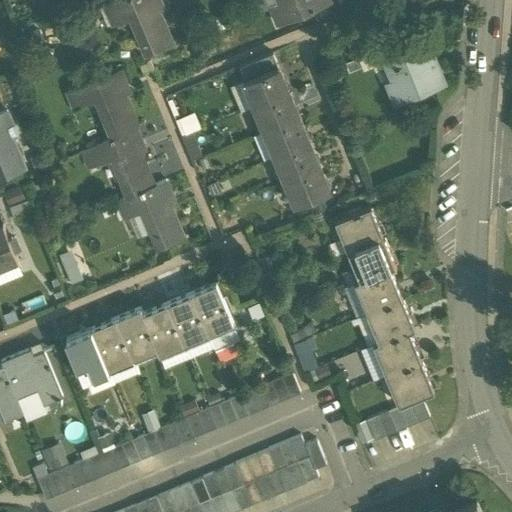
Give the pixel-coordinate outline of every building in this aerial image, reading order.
[(119,0),(106,6),(113,24),(131,17),(146,54),(172,43),(155,1),(158,0),(119,0)] [(329,0),(283,0),(271,5),(278,24),(330,3),(329,0)] [(196,32),(206,56),(217,51),(206,27),(196,32)] [(418,32),(386,45),(400,78),(388,83),(397,105),(445,84),(435,61),(431,63),(418,32)] [(379,48),(359,57),(363,66),(364,69),(384,60),(379,48)] [(273,53),(240,66),(245,80),(279,66),(273,53)] [(359,57),(346,63),(350,72),(363,66),(359,57)] [(245,80),(244,80),(255,106),(289,92),(279,66),(245,80)] [(120,69),(72,89),(79,107),(97,100),(112,137),(136,127),(138,126),(121,85),(126,83),(120,69)] [(289,92),(255,106),(265,130),(299,116),(289,92)] [(7,110),(0,113),(0,178),(26,168),(8,126),(13,124),(7,110)] [(182,133),(201,126),(195,111),(176,118),(182,133)] [(299,116),(265,130),(275,155),(309,141),(299,116)] [(112,137),(88,147),(95,166),(113,158),(128,195),(154,185),(137,143),(142,141),(136,127),(112,137)] [(309,141),(275,155),(285,180),(320,166),(309,141)] [(320,166),(285,180),(296,205),(330,191),(320,166)] [(128,195),(118,200),(125,218),(142,211),(158,248),(184,237),(167,196),(172,194),(166,180),(154,185),(128,195)] [(19,187),(7,192),(10,202),(23,197),(19,187)] [(383,235),(370,205),(336,219),(343,237),(349,249),(383,235)] [(3,225),(0,226),(0,264),(17,257),(18,260),(19,259),(3,222),(2,222),(3,225)] [(383,235),(349,249),(361,279),(390,267),(395,265),(383,235)] [(343,237),(330,242),(335,255),(349,249),(343,237)] [(60,254),(71,283),(83,278),(72,249),(60,254)] [(262,259),(270,279),(281,274),(272,254),(262,259)] [(361,279),(355,281),(368,311),(402,297),(390,267),(361,279)] [(216,281),(192,292),(208,332),(233,322),(216,281)] [(368,311),(355,281),(345,286),(357,316),(368,311)] [(192,292),(167,302),(184,342),(208,332),(192,292)] [(402,297),(368,311),(380,341),(408,329),(414,327),(402,297)] [(167,302),(143,312),(157,347),(160,352),(184,342),(167,302)] [(141,307),(116,317),(133,357),(157,347),(143,312),(141,307)] [(116,317),(92,327),(109,367),(133,357),(116,317)] [(233,322),(208,332),(215,348),(239,337),(233,322)] [(291,334),(294,341),(316,333),(312,323),(291,334)] [(92,327),(67,337),(84,378),(86,377),(109,367),(92,327)] [(380,341),(375,343),(387,373),(421,359),(408,329),(380,341)] [(32,347),(2,360),(4,365),(17,396),(38,388),(44,402),(63,395),(44,349),(34,353),(32,347)] [(310,354),(303,357),(308,369),(320,364),(316,356),(312,357),(310,354)] [(421,359),(387,373),(399,404),(410,399),(422,395),(433,390),(421,359)] [(0,367),(0,405),(6,419),(23,411),(17,396),(4,365),(0,367)] [(327,366),(313,370),(316,379),(330,374),(327,366)] [(109,367),(86,377),(92,391),(115,382),(109,367)] [(301,391),(292,371),(282,375),(290,396),(301,391)] [(282,375),(272,380),(280,400),(290,396),(282,375)] [(280,400),(272,380),(261,384),(269,404),(280,400)] [(261,384),(251,388),(259,409),(269,404),(261,384)] [(251,388),(240,393),(249,413),(259,409),(251,388)] [(240,393),(229,397),(238,418),(249,413),(240,393)] [(430,416),(422,395),(410,399),(419,420),(430,416)] [(229,397),(219,402),(227,422),(238,418),(229,397)] [(410,399),(399,404),(408,425),(419,420),(410,399)] [(227,422),(219,402),(208,406),(216,427),(227,422)] [(399,404),(388,408),(397,430),(408,425),(399,404)] [(216,427),(208,406),(197,411),(205,431),(216,427)] [(397,430),(388,408),(378,413),(387,434),(397,430)] [(205,431),(197,411),(186,415),(195,435),(205,431)] [(387,434),(378,413),(366,417),(375,439),(387,434)] [(186,415),(175,420),(184,440),(195,435),(186,415)] [(175,420),(164,424),(173,444),(184,440),(175,420)] [(356,425),(363,441),(372,437),(366,421),(356,425)] [(173,444),(164,424),(154,429),(162,449),(173,444)] [(154,429),(143,433),(151,453),(162,449),(154,429)] [(143,433),(132,438),(140,458),(151,453),(143,433)] [(301,434),(290,438),(299,460),(310,455),(305,443),(301,434)] [(132,438),(122,442),(130,462),(140,458),(132,438)] [(299,460),(290,438),(279,443),(288,464),(299,460)] [(316,438),(305,443),(310,455),(315,467),(316,467),(327,462),(316,438)] [(122,442),(111,446),(119,467),(130,462),(122,442)] [(279,443),(268,448),(277,469),(288,464),(279,443)] [(119,467),(111,446),(101,451),(109,471),(119,467)] [(268,448),(257,453),(266,473),(277,469),(268,448)] [(101,451),(90,455),(98,475),(109,471),(101,451)] [(266,473),(257,453),(246,457),(255,478),(266,473)] [(90,455),(80,459),(88,480),(98,475),(90,455)] [(310,455),(299,460),(308,480),(319,475),(316,467),(315,467),(310,455)] [(246,457),(235,462),(244,482),(255,478),(246,457)] [(80,459),(69,464),(77,484),(88,480),(80,459)] [(299,460),(288,464),(296,485),(308,480),(299,460)] [(235,462),(224,467),(232,487),(244,482),(235,462)] [(77,484),(69,464),(59,468),(67,488),(77,484)] [(288,464),(277,469),(285,489),(296,485),(288,464)] [(232,487),(224,467),(213,471),(221,492),(232,487)] [(59,468),(48,472),(57,493),(67,488),(59,468)] [(277,469),(266,473),(274,494),(285,489),(277,469)] [(213,471),(202,476),(210,496),(221,492),(213,471)] [(57,493),(48,472),(38,477),(46,497),(57,493)] [(266,473),(255,478),(263,498),(263,499),(274,494),(266,473)] [(202,476),(191,480),(199,501),(210,496),(202,476)] [(263,498),(255,478),(244,482),(252,503),(263,498)] [(191,480),(180,485),(188,505),(189,505),(199,501),(191,480)] [(244,482),(232,487),(241,507),(252,503),(244,482)] [(180,485),(169,490),(177,510),(188,505),(180,485)] [(232,487),(221,492),(230,511),(241,507),(232,487)] [(169,490),(158,494),(164,511),(172,511),(177,510),(169,490)] [(221,492),(210,496),(216,511),(229,511),(230,511),(221,492)] [(164,511),(158,494),(146,499),(151,511),(164,511)] [(216,511),(210,496),(199,501),(203,511),(216,511)] [(151,511),(146,499),(135,503),(138,511),(151,511)] [(442,511),(441,508),(431,511),(481,511),(476,499),(444,511),(442,511)] [(203,511),(199,501),(189,505),(191,511),(203,511)] [(138,511),(135,503),(124,508),(125,511),(138,511)]
